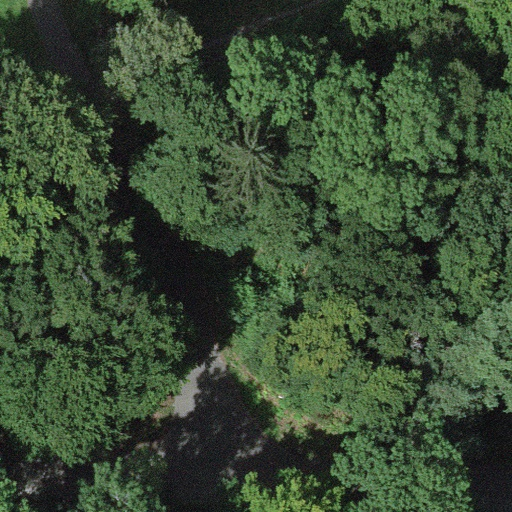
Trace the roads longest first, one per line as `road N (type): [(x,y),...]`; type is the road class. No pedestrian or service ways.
road 1 (track): [(218,474),(213,385),(182,289),(34,0)]
road 2 (unclassified): [(0,471),(511,482)]
road 3 (track): [(82,100),(238,53),(367,0)]
